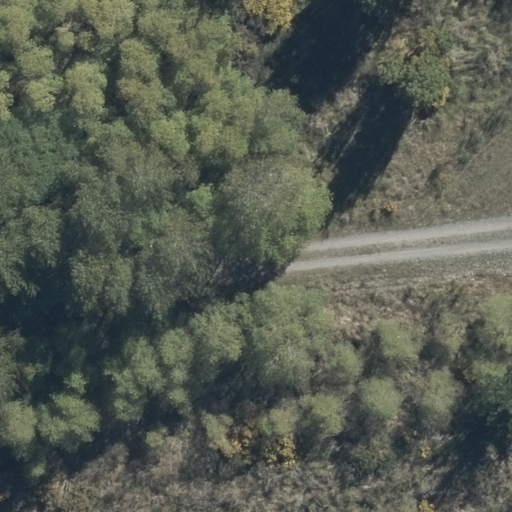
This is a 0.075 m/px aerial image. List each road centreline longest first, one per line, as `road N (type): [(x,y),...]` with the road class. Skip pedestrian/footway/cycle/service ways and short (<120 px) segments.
road 1 (track): [(0,270),(511,204)]
road 2 (track): [(511,0),(502,204)]
